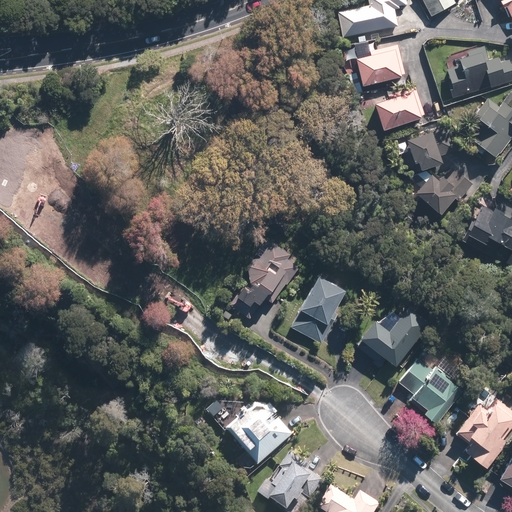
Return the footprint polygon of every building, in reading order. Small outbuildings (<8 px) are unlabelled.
[(368,0),(369,5),(338,12),(343,36),(396,25),(393,8),(398,7),(398,5),(406,4),(405,0),(368,0)] [(422,0),(430,15),(454,3),(452,0),(422,0)] [(511,17),(511,0),(499,0),(502,6),(506,4),(511,17)] [(371,55),(355,59),(362,84),(404,73),(397,44),(370,51),(371,55)] [(446,80),(452,97),(511,78),(511,70),(509,59),(499,62),(497,56),(488,59),(484,44),(451,54),(445,65),(450,79),(446,80)] [(375,102),(383,127),(423,114),(414,86),(388,94),(389,98),(375,102)] [(471,138),(495,156),(511,134),(511,106),(511,108),(502,102),(498,106),(487,98),(473,116),(483,122),(471,138)] [(430,131),(406,139),(414,161),(417,160),(420,168),(440,161),(438,155),(456,148),(448,126),(431,132),(430,131)] [(445,179),(435,169),(416,191),(439,211),(453,195),(458,200),(472,183),(455,168),(445,179)] [(482,204),(463,238),(491,253),(498,241),(506,244),(511,232),(511,219),(503,214),(504,212),(494,207),(492,210),(482,204)] [(247,290),(243,287),(232,304),(249,315),(262,295),(272,302),(296,267),(267,248),(260,259),(254,260),(250,265),(252,283),(247,290)] [(341,289),(318,276),(291,324),(320,340),(328,325),(323,322),(341,289)] [(395,363),(427,321),(407,306),(388,330),(375,320),(362,337),(364,338),(359,344),(376,358),(381,352),(395,363)] [(434,418),(459,388),(433,367),(431,369),(417,359),(401,379),(415,391),(409,398),(434,418)] [(484,388),(477,396),(486,404),(493,395),(484,388)] [(511,420),(511,412),(495,398),(487,409),(480,404),(457,433),(470,443),(466,448),(483,463),(503,439),(499,436),(511,420)] [(255,406),(228,429),(256,461),(288,434),(265,406),(255,406)] [(511,483),(511,454),(511,455),(499,476),(511,483)] [(265,481),(259,490),(290,511),(291,511),(305,493),(307,495),(319,479),(287,456),(281,465),(283,467),(270,485),(265,481)] [(369,511),(375,503),(360,493),(354,502),(329,486),(318,504),(330,511),(369,511)]
